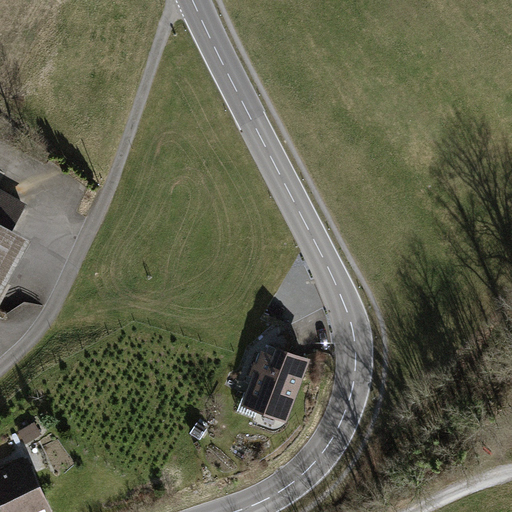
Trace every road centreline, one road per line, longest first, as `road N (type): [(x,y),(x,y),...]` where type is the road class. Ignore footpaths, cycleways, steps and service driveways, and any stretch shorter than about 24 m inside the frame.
road 1 (tertiary): [(237,511),(306,472),(332,440),(354,379),(354,339),(343,301),(193,0)]
road 2 (track): [(174,0),(121,160),(55,304),(0,369)]
